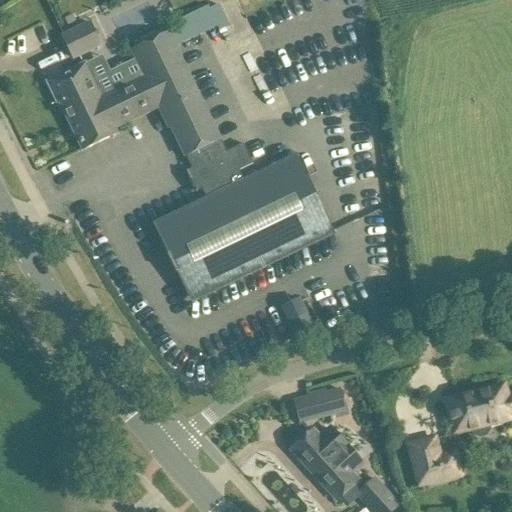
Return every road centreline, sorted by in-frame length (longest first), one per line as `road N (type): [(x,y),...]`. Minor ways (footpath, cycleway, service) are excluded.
road 1 (unclassified): [(168,452),(224,408),(300,372),(511,321)]
road 2 (secondary): [(168,452),(99,376),(0,201)]
